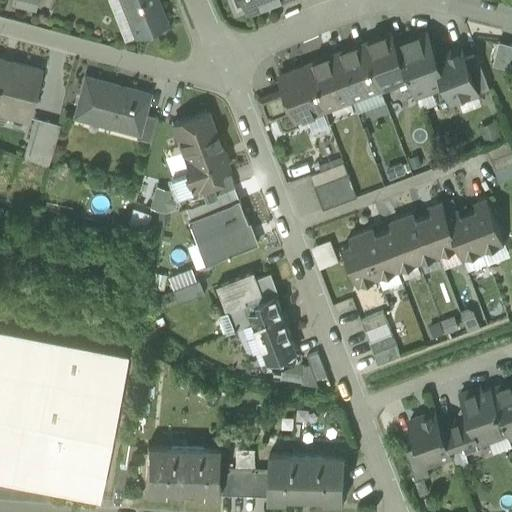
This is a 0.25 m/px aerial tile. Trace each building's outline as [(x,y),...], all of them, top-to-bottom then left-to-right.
[(38,8),(39,0),(15,0),(15,5),(38,8)] [(135,34),(121,0),(108,0),(123,39),(135,34)] [(156,0),(121,0),(135,34),(165,23),(156,0)] [(242,0),(246,11),(274,0),(242,0)] [(392,32),(363,43),(380,88),(382,87),(387,88),(403,82),(406,78),(408,77),(396,43),(392,32)] [(426,32),(396,43),(408,77),(415,96),(444,85),(445,85),(439,68),(426,32)] [(510,45),(499,42),(493,65),(504,68),(510,45)] [(363,43),(335,53),(352,98),(380,88),(363,43)] [(461,47),(444,54),(448,64),(439,68),(445,85),(444,85),(444,86),(445,86),(451,102),(478,92),(465,58),(461,47)] [(352,98),(335,53),(307,64),(324,109),(352,98)] [(489,88),(476,54),(465,58),(478,92),(489,88)] [(40,69),(0,57),(0,111),(27,118),(40,69)] [(307,64),(279,74),(285,90),(292,111),(276,117),(281,128),(287,130),(299,125),(297,119),(324,109),(307,64)] [(147,93),(85,76),(75,114),(137,131),(142,112),(147,93)] [(281,88),(258,97),(267,120),(276,117),(292,111),(285,90),(281,88)] [(205,108),(177,119),(187,146),(182,148),(190,169),(174,175),(180,192),(184,191),(201,185),(201,183),(220,175),(218,170),(227,166),(205,108)] [(157,116),(142,112),(137,131),(135,137),(150,141),(157,116)] [(26,148),(50,155),(59,123),(35,116),(26,148)] [(511,150),(508,140),(485,148),(494,170),(511,163),(511,150)] [(26,148),(23,158),(47,167),(50,155),(26,148)] [(166,155),(174,175),(190,169),(182,148),(166,155)] [(343,161),(310,173),(314,185),(347,172),(343,161)] [(220,175),(201,183),(201,185),(184,191),(188,203),(207,195),(234,185),(229,172),(220,175)] [(347,172),(314,185),(318,197),(352,184),(347,172)] [(168,208),(174,188),(157,183),(151,204),(168,208)] [(352,184),(318,197),(323,209),(356,196),(352,184)] [(234,185),(207,195),(212,208),(239,198),(234,185)] [(105,219),(110,198),(76,189),(71,210),(105,219)] [(188,203),(184,204),(189,217),(212,208),(207,195),(188,203)] [(487,197),(475,201),(478,208),(468,211),(483,250),(504,243),(487,197)] [(189,217),(187,218),(204,263),(256,243),(239,198),(212,208),(189,217)] [(442,200),(431,204),(433,211),(424,215),(439,254),(458,248),(459,247),(446,212),(442,200)] [(468,211),(459,215),(456,208),(446,212),(459,247),(458,248),(462,258),(463,258),(467,269),(487,262),(483,250),(468,211)] [(424,215),(414,219),(412,212),(401,215),(418,262),(439,254),(424,215)] [(401,215),(390,219),(393,227),(384,230),(398,269),(418,262),(401,215)] [(384,230),(374,234),(371,227),(361,230),(378,276),(398,269),(384,230)] [(361,230),(350,234),(353,241),(343,245),(357,284),(378,276),(361,230)] [(313,246),(321,267),(339,260),(331,239),(313,246)] [(254,269),(217,283),(226,309),(221,311),(228,331),(245,324),(255,351),(257,350),(260,359),(268,356),(265,347),(291,337),(292,337),(267,272),(257,276),(254,269)] [(203,292),(198,279),(172,288),(177,301),(203,292)] [(383,310),(360,319),(365,330),(387,321),(383,310)] [(387,321),(365,330),(369,341),(391,332),(387,321)] [(126,351),(0,326),(0,475),(98,495),(126,351)] [(391,332),(369,341),(373,352),(396,344),(391,332)] [(291,337),(265,347),(268,356),(269,359),(295,349),(291,337)] [(396,344),(373,352),(378,363),(400,355),(396,344)] [(318,350),(307,354),(316,378),(327,374),(318,350)] [(511,381),(492,388),(508,433),(509,437),(511,436),(511,381)] [(492,388),(482,392),(480,386),(460,393),(467,414),(462,416),(461,416),(441,424),(449,446),(475,437),(478,444),(508,433),(492,388)] [(436,411),(409,420),(418,445),(425,464),(426,463),(451,454),(436,411)] [(222,448),(147,445),(145,484),(220,486),(221,468),(222,448)] [(418,445),(405,450),(415,480),(430,475),(426,463),(425,464),(418,445)] [(221,468),(269,470),(269,453),(256,453),(256,449),(222,448),(221,468)] [(345,455),(269,453),(269,470),(268,492),(343,494),(345,455)] [(129,462),(118,460),(113,486),(124,488),(129,462)] [(268,492),(269,470),(221,468),(220,486),(220,493),(268,495),(268,492)]
